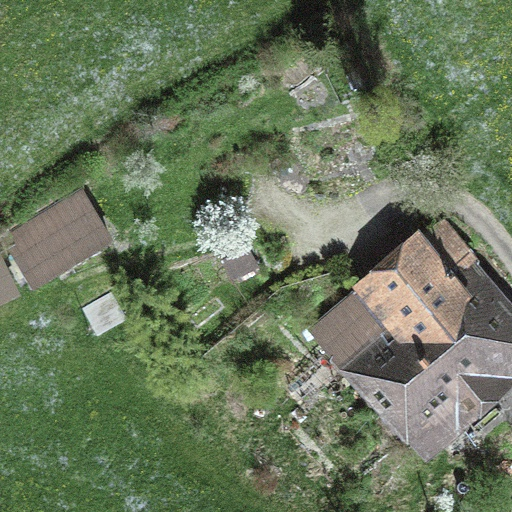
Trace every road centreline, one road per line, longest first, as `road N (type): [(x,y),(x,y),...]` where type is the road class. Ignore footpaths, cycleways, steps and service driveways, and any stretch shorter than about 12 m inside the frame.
road 1 (track): [(9,308),(110,264),(315,231)]
road 2 (track): [(315,231),(511,80)]
road 3 (track): [(315,231),(421,198),(446,198),(475,211),(511,257)]
